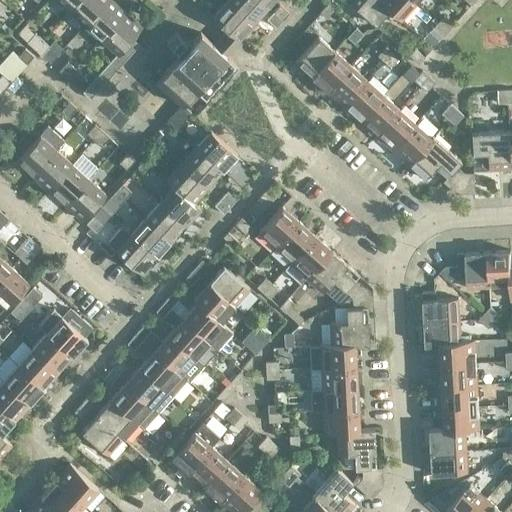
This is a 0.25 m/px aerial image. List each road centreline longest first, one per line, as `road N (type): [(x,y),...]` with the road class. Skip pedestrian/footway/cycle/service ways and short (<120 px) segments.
road 1 (residential): [(391,511),(405,478),(391,269),(407,245)]
road 2 (residential): [(134,312),(0,190)]
road 3 (residential): [(407,245),(295,143)]
